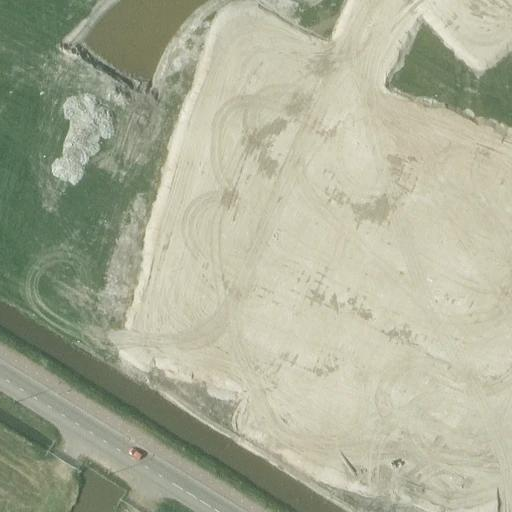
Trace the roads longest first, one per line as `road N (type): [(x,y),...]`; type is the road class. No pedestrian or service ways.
road 1 (secondary): [(219,511),(0,376)]
road 2 (residential): [(297,272),(496,327)]
road 3 (residential): [(491,511),(472,424),(496,327)]
